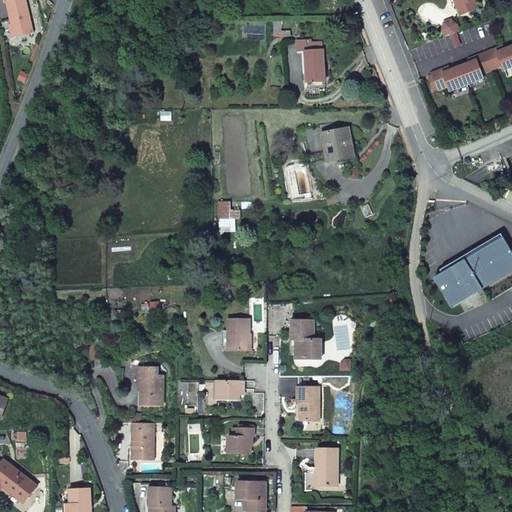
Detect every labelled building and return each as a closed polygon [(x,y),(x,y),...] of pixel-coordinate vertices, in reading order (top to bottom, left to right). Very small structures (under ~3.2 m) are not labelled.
[(24,0),(5,0),(13,33),(32,29),(24,0)] [(463,3),(466,12),(477,8),(473,0),(453,0),(456,6),(463,3)] [(459,15),(466,12),(463,3),(456,6),(459,15)] [(444,24),(443,31),(457,26),(452,21),(444,24)] [(443,31),(446,37),(460,32),(457,26),(443,31)] [(306,54),(309,83),(327,81),(322,43),(311,45),(310,41),(296,43),(297,54),(306,54)] [(442,70),(432,74),(438,90),(448,86),(449,91),(484,78),(483,73),(502,66),(503,71),(511,67),(511,47),(505,50),(497,53),(496,49),(476,57),(477,61),(451,71),(443,73),(442,70)] [(355,157),(350,129),(341,130),(340,122),(323,124),(328,154),(335,153),(335,160),(355,157)] [(511,271),(511,250),(503,237),(456,265),(455,262),(446,267),(447,270),(434,278),(452,307),(511,271)] [(247,319),(226,319),(226,351),(247,351),(247,319)] [(311,340),(312,322),(299,321),(292,321),(292,332),(290,332),(290,341),(295,341),(295,344),(298,344),(298,349),(294,349),(294,357),(304,357),(304,360),(319,360),(319,340),(311,340)] [(86,345),(91,361),(99,358),(95,343),(86,345)] [(339,372),(347,373),(348,363),(342,363),(340,366),(339,372)] [(137,374),(140,374),(139,402),(161,403),(162,374),(155,374),(155,366),(137,366),(137,374)] [(238,399),(238,389),(243,389),(242,380),(216,380),(216,399),(238,399)] [(300,421),(318,421),(318,386),(296,385),(296,402),(300,402),(300,421)] [(135,440),(135,458),(152,458),(153,422),(132,422),(132,440),(135,440)] [(236,435),(226,435),(226,445),(229,445),(229,454),(249,454),(249,436),(252,436),(252,427),(236,427),(236,435)] [(335,486),(337,449),(316,448),(316,468),(318,468),(318,486),(335,486)] [(33,482),(2,456),(0,457),(0,481),(20,498),(33,482)] [(236,498),(246,499),(246,510),(265,510),(265,498),(262,498),(262,490),(265,490),(265,482),(236,482),(236,498)] [(88,511),(88,485),(67,486),(68,511),(88,511)] [(152,505),(152,511),(173,511),(173,505),(167,505),(167,486),(148,486),(148,506),(152,505)]
